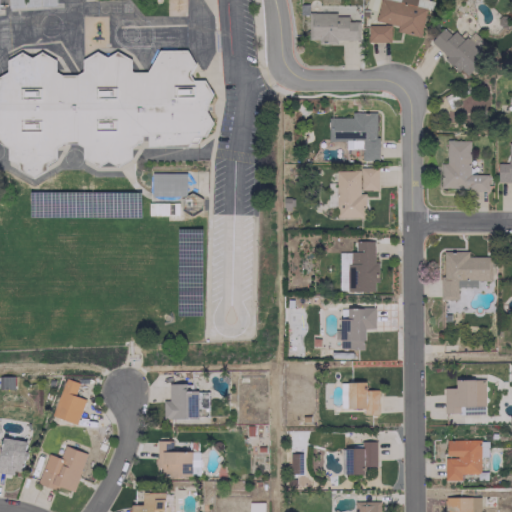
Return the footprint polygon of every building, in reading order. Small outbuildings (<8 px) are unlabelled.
[(54,0),(7,0),(8,8),(54,7),(54,0)] [(421,34),(427,0),(378,0),(374,23),(369,22),(366,39),(387,43),(390,29),(421,34)] [(307,13),(307,40),(359,40),(359,21),(347,21),(347,14),(307,13)] [(429,41),(446,56),(445,58),(464,76),(489,49),(483,44),(481,47),(475,42),(474,43),(466,36),(463,39),(454,31),(450,34),(442,27),(429,41)] [(19,52),(12,57),(0,75),(0,134),(6,159),(38,179),(60,142),(84,145),(82,157),(97,166),(126,160),(141,135),(146,136),(150,150),(206,137),(211,91),(204,80),(194,79),(188,51),(160,48),(145,72),(129,70),(131,59),(124,56),(94,52),(83,59),(82,71),(61,76),(49,56),(19,52)] [(376,159),(376,112),(351,112),(351,117),(327,117),(327,141),(345,140),(345,148),(361,148),(361,159),(376,159)] [(469,140),(445,140),(445,163),(439,163),(439,188),(487,189),(487,174),(468,174),(469,140)] [(511,155),(508,155),(508,163),(497,163),(497,181),(511,181),(511,155)] [(376,167),(359,168),(360,190),(377,189),(376,167)] [(335,217),(364,217),(364,193),(358,193),(358,170),(335,170),(335,217)] [(185,173),(151,172),(150,195),(185,196),(185,173)] [(337,252),(338,291),(373,290),(373,282),(378,282),(377,262),(373,262),(373,240),(354,241),(354,252),(337,252)] [(441,251),(441,299),(457,299),(457,287),(476,287),(476,280),(491,280),(491,264),(487,264),(487,256),(467,256),(467,250),(441,251)] [(339,348),(363,349),(363,328),(374,328),(374,308),(339,307),(339,348)] [(73,395),(77,382),(63,378),(51,416),(76,424),(84,399),(73,395)] [(484,380),(455,379),(454,387),(443,387),(443,411),(483,412),(484,380)] [(365,382),(346,381),(346,408),(363,408),(363,414),(377,414),(378,389),(365,389),(365,382)] [(162,400),(162,419),(197,418),(197,391),(190,391),(189,383),(168,383),(168,400),(162,400)] [(26,440),(1,437),(0,448),(0,472),(13,474),(13,470),(22,471),(26,440)] [(192,451),(171,451),(172,440),(156,440),(156,467),(160,467),(160,476),(191,476),(192,451)] [(479,474),(479,440),(445,440),(445,456),(443,456),(443,481),(461,481),(461,474),(479,474)] [(363,473),(363,466),(376,465),(375,441),(360,441),(360,448),(340,448),(341,474),(363,473)] [(73,493),(85,453),(63,445),(59,457),(46,453),(37,482),(73,493)] [(302,474),(302,453),(288,453),(289,474),(302,474)] [(479,511),(479,496),(446,497),(446,511),(479,511)] [(378,511),(378,501),(353,501),(352,511),(378,511)] [(263,511),(263,502),(248,502),(247,511),(263,511)]
